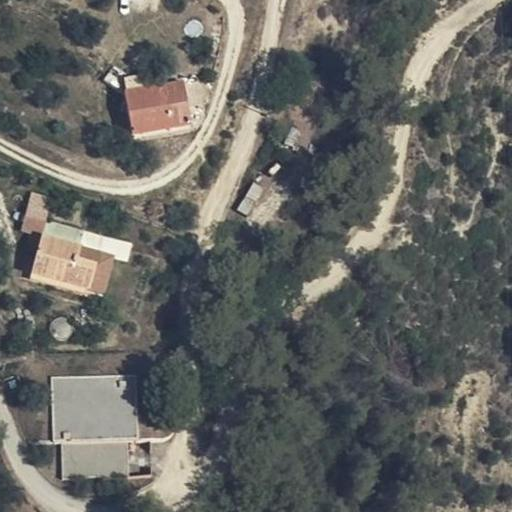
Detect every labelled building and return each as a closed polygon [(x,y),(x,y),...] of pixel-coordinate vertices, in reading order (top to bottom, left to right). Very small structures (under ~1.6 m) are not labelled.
[(201,103),(197,84),(125,96),(131,136),(189,128),(186,106),(201,103)] [(32,237),(42,239),(48,216),(31,211),(24,235),(32,237)] [(27,251),(37,254),(42,239),(32,237),(27,251)] [(42,239),(37,254),(31,276),(87,293),(94,268),(77,262),(80,250),(42,239)] [(94,268),(87,293),(100,296),(107,272),(94,268)] [(67,340),(70,336),(71,332),(71,327),(68,323),(63,319),(55,321),(50,327),(50,334),(54,339),(61,341),(67,340)] [(135,378),(52,378),(52,444),(62,444),(63,480),(83,481),(83,478),(104,477),(104,480),(129,478),(129,443),(138,442),(135,378)]
